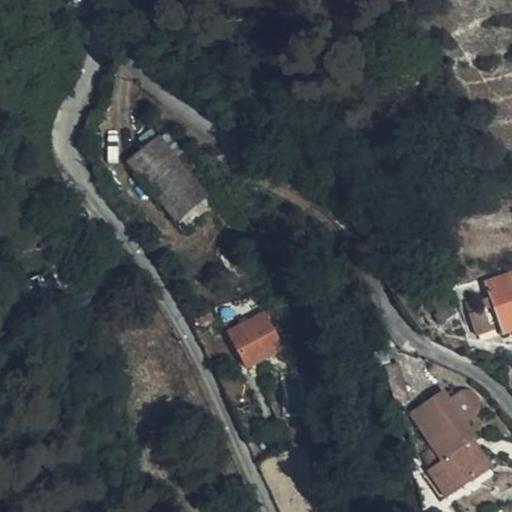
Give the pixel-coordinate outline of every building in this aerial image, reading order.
[(127,164),(172,217),(203,191),(157,139),(127,164)] [(511,279),(510,273),(483,282),(486,291),(499,327),(501,334),(511,330),(511,279)] [(499,327),(486,291),(463,299),(475,335),(499,327)] [(280,351),(263,315),(227,332),(245,368),(280,351)] [(425,475),(438,494),(467,474),(473,482),(491,470),(471,444),(474,442),(464,427),(477,415),(477,407),(475,400),(467,394),(460,394),(447,402),(439,393),(405,418),(438,465),(425,475)] [(262,429),(277,452),(296,442),(286,416),(262,429)] [(467,474),(438,494),(446,503),(473,482),(467,474)]
